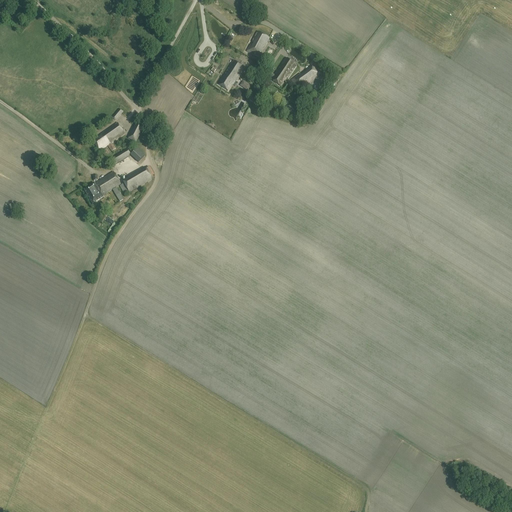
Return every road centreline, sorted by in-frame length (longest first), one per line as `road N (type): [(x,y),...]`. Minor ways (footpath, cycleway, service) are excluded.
road 1 (track): [(85,313),(113,240),(157,177),(135,107),(32,0)]
road 2 (track): [(365,511),(365,489),(85,313)]
road 3 (track): [(7,511),(85,313)]
road 4 (track): [(135,107),(195,0)]
